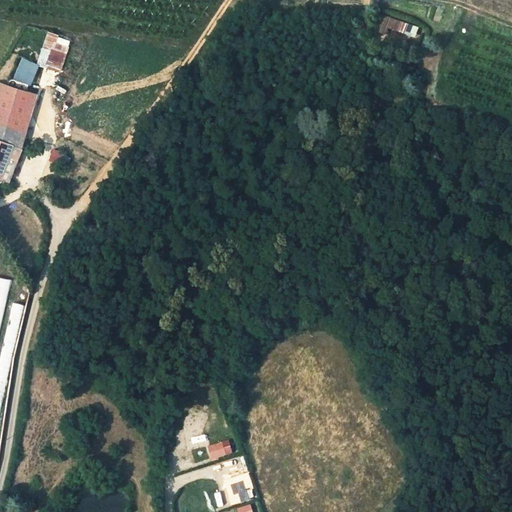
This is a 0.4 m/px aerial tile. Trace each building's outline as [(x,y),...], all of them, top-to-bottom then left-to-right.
[(386,33),(387,30),(416,35),(418,23),(378,15),(375,31),(386,33)] [(388,28),(384,38),(408,47),(412,37),(388,28)] [(59,70),(68,47),(55,42),(58,35),(49,31),(38,63),(59,70)] [(36,93),(0,81),(0,139),(12,144),(21,147),(36,93)] [(0,174),(12,144),(0,139),(0,174)] [(21,147),(12,144),(0,174),(0,176),(9,180),(21,147)] [(52,150),(48,161),(60,166),(65,155),(52,150)] [(0,325),(8,280),(0,278),(0,325)] [(2,432),(23,306),(4,303),(0,324),(0,438),(1,432),(2,432)] [(394,414),(388,400),(384,402),(390,416),(394,414)] [(206,445),(210,459),(226,455),(221,441),(206,445)]
